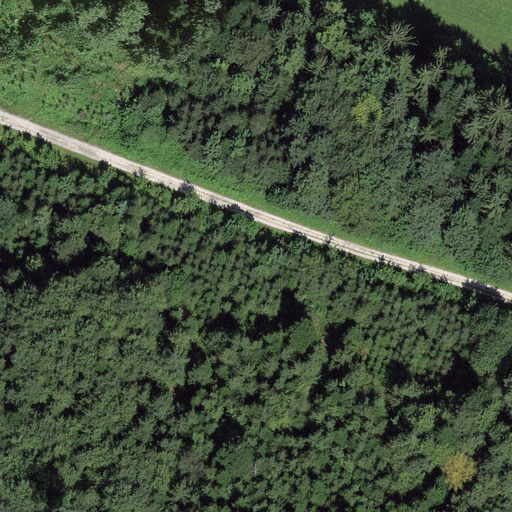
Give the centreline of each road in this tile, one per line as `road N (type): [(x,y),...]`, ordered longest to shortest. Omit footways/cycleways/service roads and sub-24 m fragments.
road 1 (track): [(511,298),(0,120)]
road 2 (track): [(313,0),(353,38),(511,116)]
